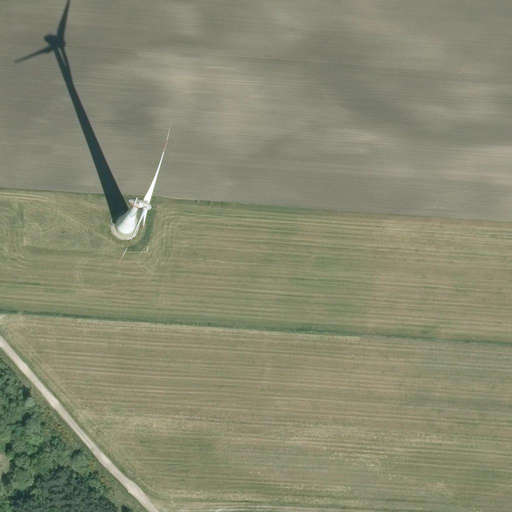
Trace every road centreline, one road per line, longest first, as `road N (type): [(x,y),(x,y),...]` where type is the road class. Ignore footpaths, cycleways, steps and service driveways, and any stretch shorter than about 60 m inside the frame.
road 1 (track): [(0,338),(157,511)]
road 2 (track): [(321,511),(149,503)]
